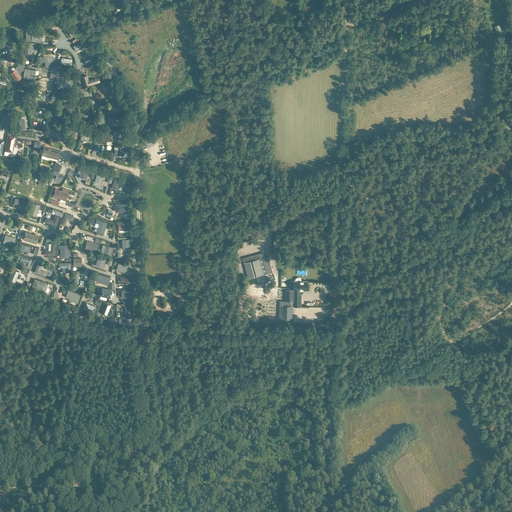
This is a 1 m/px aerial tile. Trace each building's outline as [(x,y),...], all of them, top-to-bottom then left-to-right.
[(63,11),(44,18),(47,24),(65,16),(63,11)] [(79,36),(71,24),(68,26),(65,28),(71,36),(73,35),(75,37),(79,36)] [(495,26),(499,36),(509,32),(507,27),(502,29),(499,24),(495,26)] [(42,41),(45,41),(46,34),(35,32),(35,35),(32,35),(31,41),(41,42),(42,41)] [(73,46),(76,51),(87,44),(84,39),(73,46)] [(36,43),(29,42),(27,57),(31,57),(32,50),(34,50),(36,49),(36,43)] [(43,56),(39,56),(39,62),(43,62),(45,62),(45,67),(57,67),(57,66),(56,64),(56,62),(54,62),(54,56),(53,56),(53,53),(43,54),(43,56)] [(23,65),(21,63),(10,72),(16,79),(21,75),(19,73),(23,70),(21,67),(23,65)] [(102,73),(101,63),(92,63),(93,74),(102,73)] [(25,68),(23,78),(34,80),(36,70),(25,68)] [(0,89),(7,91),(9,86),(8,85),(8,84),(3,83),(4,81),(0,79),(0,72),(0,89)] [(11,81),(13,77),(3,72),(1,76),(11,81)] [(85,86),(100,81),(98,76),(88,79),(86,74),(82,75),(85,86)] [(71,88),(74,79),(73,79),(74,76),(67,75),(66,77),(57,75),(56,79),(58,79),(57,85),(71,88)] [(109,99),(117,94),(111,84),(106,87),(108,91),(106,92),(109,99)] [(40,85),(39,91),(51,93),(52,87),(40,85)] [(70,91),(57,89),(56,94),(62,96),(62,98),(68,100),(69,97),(70,91)] [(84,115),(87,114),(85,106),(92,104),(89,98),(80,101),(81,107),(78,108),(80,118),(84,117),(84,115)] [(121,98),(119,99),(117,100),(116,98),(111,101),(116,111),(126,106),(121,98)] [(44,108),(34,106),(32,113),(44,115),(45,111),(43,111),(44,108)] [(51,113),(49,125),(51,125),(53,124),(54,124),(54,121),(57,121),(59,122),(59,119),(62,120),(63,115),(51,113)] [(13,115),(3,114),(1,126),(12,127),(13,115)] [(101,119),(103,125),(115,122),(114,115),(101,119)] [(511,118),(502,122),(506,130),(511,127),(511,118)] [(73,123),(71,132),(73,132),(75,133),(76,133),(79,122),(76,121),(76,124),(73,123)] [(97,131),(85,125),(81,138),(89,141),(91,133),(95,134),(96,134),(97,134),(97,131)] [(8,133),(4,151),(10,152),(10,154),(13,155),(14,155),(15,154),(16,153),(17,149),(14,149),(14,147),(15,147),(17,136),(16,136),(16,135),(8,133)] [(101,144),(112,144),(113,135),(102,134),(101,144)] [(115,146),(114,157),(128,157),(128,141),(127,141),(127,140),(118,140),(118,143),(115,143),(115,146)] [(42,154),(58,159),(60,151),(44,147),(42,154)] [(56,161),(54,166),(53,169),(55,170),(53,174),(61,178),(63,174),(64,174),(67,167),(56,161)] [(79,177),(86,179),(88,172),(79,169),(78,173),(80,174),(79,177)] [(104,176),(97,174),(95,181),(102,183),(104,176)] [(112,188),(119,190),(122,180),(114,179),(112,188)] [(69,193),(55,188),(52,196),(66,201),(69,193)] [(23,210),(26,200),(15,197),(12,207),(20,210),(18,214),(23,216),(24,211),(23,210)] [(40,204),(32,202),(28,213),(37,216),(40,204)] [(74,216),(65,213),(61,224),(66,226),(68,219),(73,221),(74,216)] [(47,217),(45,222),(57,226),(60,216),(55,215),(53,220),(47,217)] [(97,231),(104,233),(107,222),(96,219),(95,223),(99,224),(97,231)] [(39,235),(26,231),(23,239),(36,243),(39,235)] [(5,234),(3,242),(14,245),(16,238),(5,234)] [(122,249),(125,249),(130,248),(130,239),(122,239),(122,249)] [(98,244),(87,241),(85,248),(96,251),(98,244)] [(31,247),(20,243),(17,252),(21,253),(22,248),(29,250),(31,247)] [(46,250),(45,254),(55,255),(56,243),(51,243),(51,250),(46,250)] [(69,244),(60,245),(60,257),(69,257),(69,244)] [(114,247),(102,244),(101,249),(98,248),(97,252),(100,253),(101,249),(100,252),(111,255),(114,247)] [(243,258),(249,278),(273,272),(269,256),(265,257),(263,252),(243,258)] [(21,255),(20,259),(24,260),(22,265),(25,265),(25,266),(29,268),(32,258),(21,255)] [(98,256),(96,265),(104,267),(106,258),(98,256)] [(71,272),(70,262),(59,262),(59,267),(62,267),(63,272),(71,272)] [(118,262),(116,270),(125,272),(127,264),(118,262)] [(38,263),(34,272),(45,276),(47,272),(40,270),(42,265),(38,263)] [(11,272),(8,279),(15,282),(18,275),(19,272),(12,269),(11,272)] [(111,277),(99,274),(96,281),(108,285),(111,277)] [(301,289),(301,290),(308,290),(308,280),(302,280),(301,279),(300,277),(299,277),(297,277),(296,278),(296,280),(294,280),(293,289),(301,289)] [(35,278),(32,286),(45,291),(48,283),(35,278)] [(102,288),(100,295),(110,297),(111,290),(102,288)] [(301,306),(301,290),(301,289),(293,289),(289,289),(286,289),(286,301),(280,301),(280,312),(280,319),(292,319),(292,313),(292,306),(301,306)] [(69,298),(69,300),(78,303),(81,294),(68,290),(66,297),(69,298)] [(104,301),(100,312),(107,314),(111,304),(104,301)] [(83,310),(94,314),(97,306),(86,302),(83,310)]
